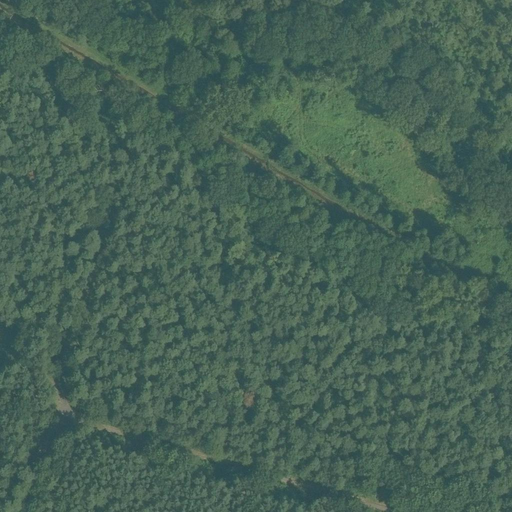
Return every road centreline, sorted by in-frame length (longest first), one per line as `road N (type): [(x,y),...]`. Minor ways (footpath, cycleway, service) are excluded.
road 1 (track): [(511,292),(9,0)]
road 2 (unclassified): [(390,511),(57,413),(28,511)]
